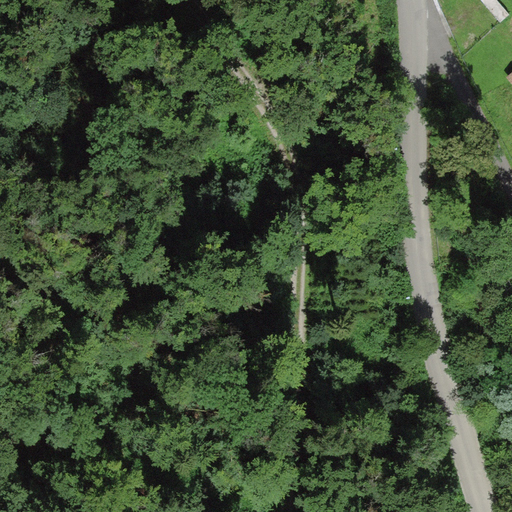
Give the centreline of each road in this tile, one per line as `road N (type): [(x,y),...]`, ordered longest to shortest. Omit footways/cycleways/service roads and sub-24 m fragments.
road 1 (track): [(178,0),(266,132),(291,206),(280,511)]
road 2 (residential): [(475,511),(418,278),(400,0)]
